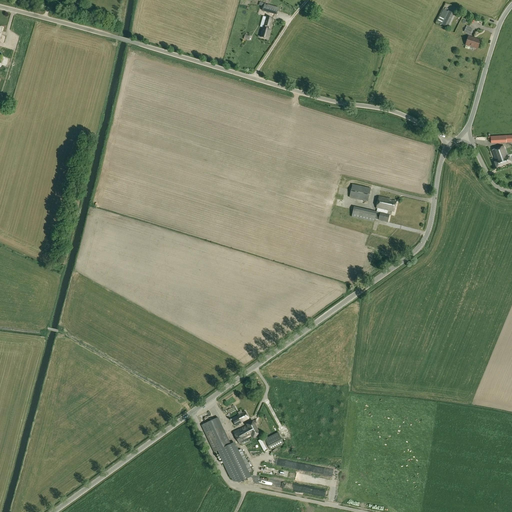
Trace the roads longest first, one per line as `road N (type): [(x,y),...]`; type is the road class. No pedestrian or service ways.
road 1 (tertiary): [(191,411),(416,251),(450,143)]
road 2 (unclassified): [(251,77),(0,6)]
road 3 (unclassified): [(450,143),(400,113),(251,77)]
road 4 (tertiary): [(53,511),(191,411)]
road 5 (tertiary): [(468,126),(511,4)]
road 6 (unclassified): [(245,486),(364,511)]
